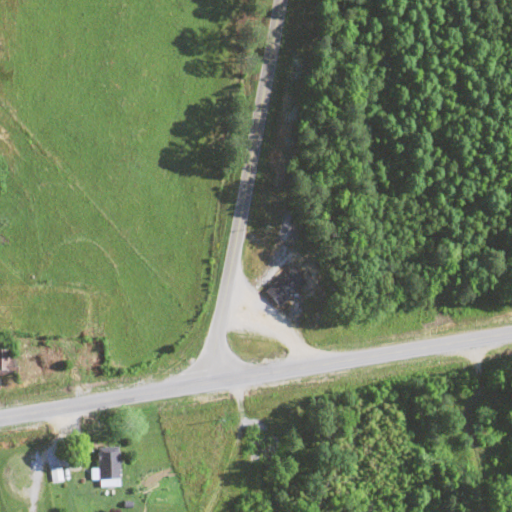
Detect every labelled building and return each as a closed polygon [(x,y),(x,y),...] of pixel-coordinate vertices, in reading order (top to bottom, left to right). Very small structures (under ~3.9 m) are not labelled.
[(306,284),(291,269),(265,294),(279,308),(286,302),(291,308),(302,298),(296,293),(306,284)] [(0,376),(11,376),(11,350),(0,349),(0,376)] [(473,421),(479,444),(504,437),(497,414),(473,421)] [(277,434),(249,434),(249,463),(277,463),(277,434)] [(120,481),(120,453),(98,453),(98,481),(120,481)]
